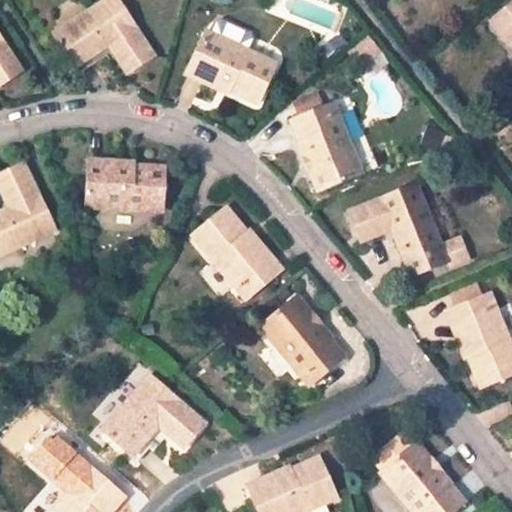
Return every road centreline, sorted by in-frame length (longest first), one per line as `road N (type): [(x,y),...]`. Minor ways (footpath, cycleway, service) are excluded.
road 1 (residential): [(0,132),(63,109),(192,119),(273,188),(418,365)]
road 2 (residential): [(147,511),(189,468),(418,365)]
road 3 (residential): [(418,365),(511,465)]
